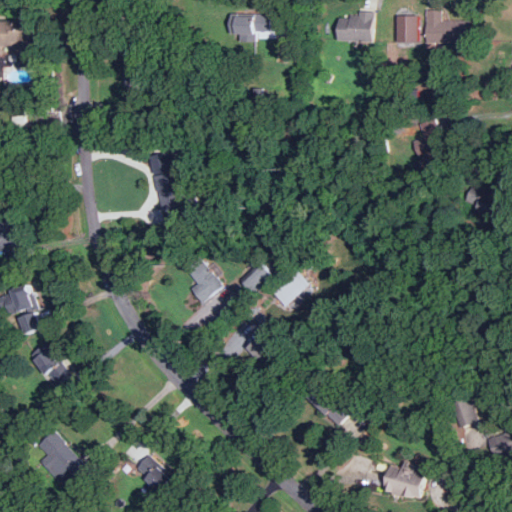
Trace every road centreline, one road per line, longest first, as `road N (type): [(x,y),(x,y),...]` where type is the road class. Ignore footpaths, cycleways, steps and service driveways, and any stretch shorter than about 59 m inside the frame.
road 1 (residential): [(321,511),(160,356),(109,268)]
road 2 (residential): [(82,0),(95,215),(109,268)]
